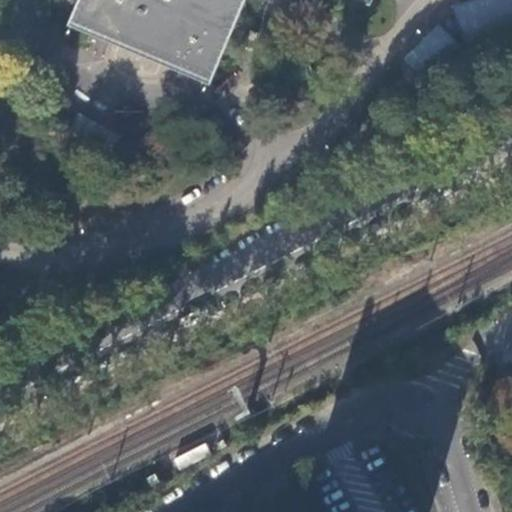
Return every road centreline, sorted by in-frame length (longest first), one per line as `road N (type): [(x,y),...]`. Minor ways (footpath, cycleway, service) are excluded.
road 1 (tertiary): [(0,399),(511,134)]
road 2 (residential): [(183,511),(395,401)]
road 3 (residential): [(466,511),(436,422),(421,405),(395,401)]
